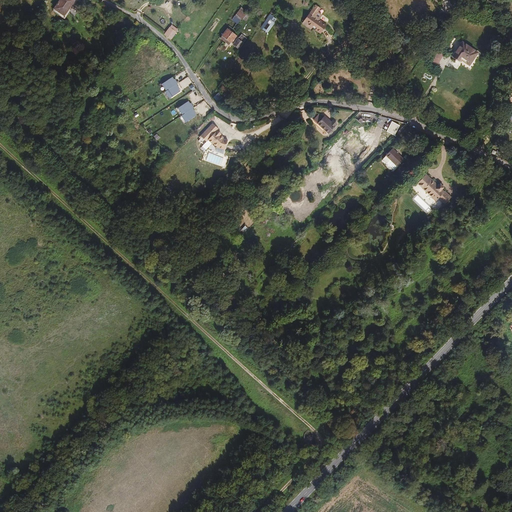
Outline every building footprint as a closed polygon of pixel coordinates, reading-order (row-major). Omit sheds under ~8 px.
[(59,0),(53,8),(62,15),(73,0),(59,0)] [(320,33),(321,31),(326,25),(319,20),(322,15),(318,12),(320,9),(315,5),(302,23),(310,29),(313,25),(317,28),(315,30),(320,33)] [(66,14),(71,18),(77,10),(72,7),(66,14)] [(246,15),(248,13),(241,7),(228,26),(233,30),(242,18),(243,19),(246,15)] [(269,14),(261,28),(269,33),(277,19),(269,14)] [(170,27),(165,33),(164,35),(171,40),(176,32),(170,27)] [(222,36),(231,43),(237,36),(227,28),(222,35),(222,36)] [(241,34),(238,38),(243,43),(247,39),(241,34)] [(229,45),(231,43),(222,36),(220,38),(229,45)] [(243,43),(238,38),(237,38),(232,45),(239,49),(244,43),(243,43)] [(459,61),(462,57),(471,64),(478,53),(463,42),(452,57),(459,61)] [(436,67),(443,56),(437,52),(430,63),(436,67)] [(469,66),(471,64),(462,57),(459,61),(461,62),(462,61),(469,66)] [(163,83),(168,89),(175,84),(176,83),(171,76),(164,81),(163,83)] [(163,83),(164,81),(159,84),(165,91),(167,90),(168,89),(163,83)] [(180,90),(175,84),(168,89),(167,90),(171,97),(173,95),(180,90)] [(171,97),(167,90),(164,92),(169,100),(174,96),(173,95),(171,97)] [(213,97),(219,104),(226,97),(220,90),(213,97)] [(193,108),(188,101),(181,106),(179,107),(184,113),(184,114),(192,108),(193,108)] [(181,116),(184,113),(179,107),(181,106),(180,105),(175,108),(181,116)] [(196,115),(192,108),(184,114),(183,114),(183,115),(187,121),(189,120),(196,115)] [(187,121),(183,115),(180,117),(185,124),(190,121),(189,120),(187,121)] [(314,123),(319,127),(326,120),(321,115),(314,123)] [(499,119),(497,118),(490,125),(496,131),(502,124),(501,123),(501,122),(499,120),(499,119)] [(327,120),(326,120),(319,127),(325,132),(334,122),(330,119),(328,121),(327,120)] [(387,130),(392,135),(402,124),(395,122),(387,130)] [(217,131),(218,129),(213,124),(201,136),(206,142),(208,140),(215,147),(224,150),(229,140),(221,137),(221,134),(217,131)] [(387,151),(375,164),(387,175),(398,161),(387,151)] [(271,181),(276,184),(282,178),(281,176),(287,169),(284,166),(271,181)] [(427,174),(417,183),(424,189),(431,196),(436,201),(438,197),(445,204),(451,196),(445,191),(444,192),(441,189),(444,186),(440,182),(438,184),(427,174)] [(437,199),(434,204),(439,208),(442,203),(437,199)]
